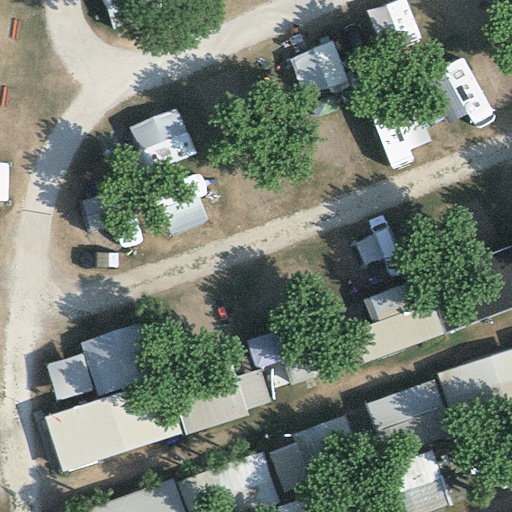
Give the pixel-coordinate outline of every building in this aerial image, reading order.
[(511,243),(461,266),(484,316),(511,303),(511,243)] [(356,289),(365,346),(436,336),(428,278),(356,289)] [(80,331),(98,388),(47,404),(66,462),(172,428),(136,313),(80,331)] [(511,338),(446,358),(458,400),(511,384),(511,338)] [(427,379),(350,397),(360,439),(437,420),(427,379)] [(433,447),(278,500),(281,511),(415,511),(451,500),(433,447)] [(185,511),(177,474),(72,498),(74,511),(185,511)]
